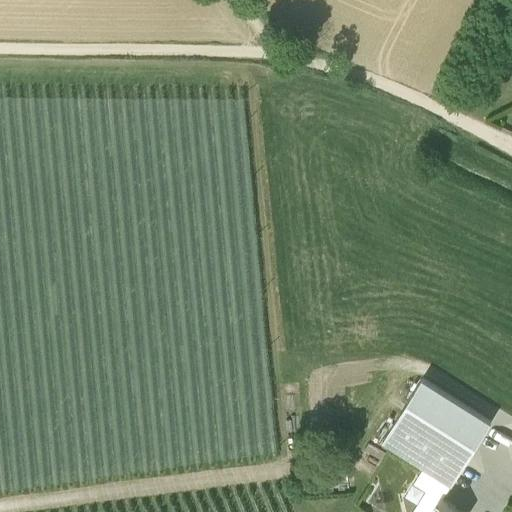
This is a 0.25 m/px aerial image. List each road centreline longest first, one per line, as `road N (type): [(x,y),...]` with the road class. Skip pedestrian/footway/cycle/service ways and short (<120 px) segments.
road 1 (track): [(285,56),(0,47)]
road 2 (track): [(285,56),(511,141)]
